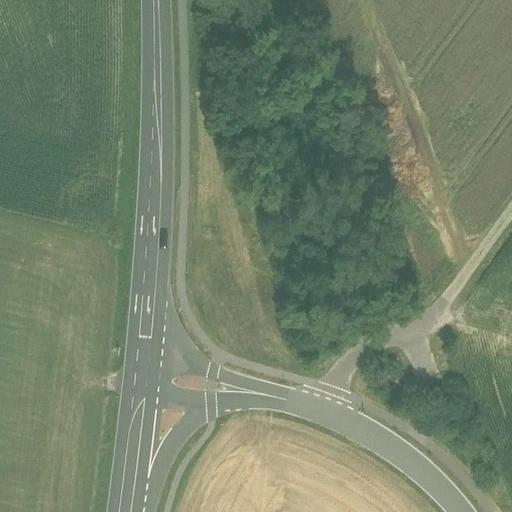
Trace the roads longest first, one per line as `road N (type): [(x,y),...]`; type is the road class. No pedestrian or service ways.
road 1 (tertiary): [(154,0),(154,217),(141,375)]
road 2 (unclassified): [(511,212),(430,320),(361,353),(327,410)]
road 3 (tertiary): [(136,511),(181,428),(197,414),(262,395)]
road 4 (tertiary): [(327,410),(380,435),(459,511)]
road 5 (tertiary): [(141,375),(123,511)]
road 6 (tertiary): [(141,375),(262,395)]
